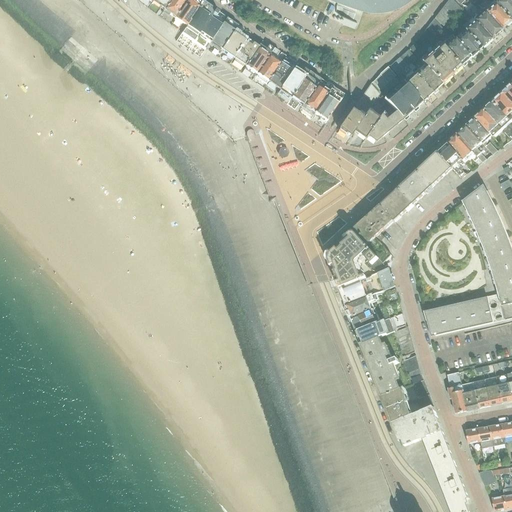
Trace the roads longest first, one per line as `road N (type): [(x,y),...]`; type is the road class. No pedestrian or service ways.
road 1 (residential): [(438,511),(390,447),(306,236),(370,182)]
road 2 (residential): [(114,0),(209,77),(370,182)]
road 3 (residential): [(426,359),(402,264),(407,244),(484,171)]
road 4 (residential): [(370,182),(511,56)]
road 5 (residential): [(355,95),(438,0)]
